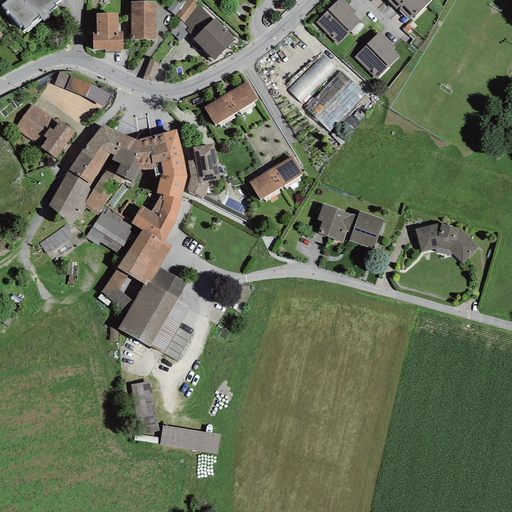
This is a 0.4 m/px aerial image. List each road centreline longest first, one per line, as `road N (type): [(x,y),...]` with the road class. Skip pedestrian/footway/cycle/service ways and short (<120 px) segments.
road 1 (residential): [(511,327),(293,272),(221,281),(172,255)]
road 2 (tertiary): [(310,0),(240,60),(191,85),(139,87)]
